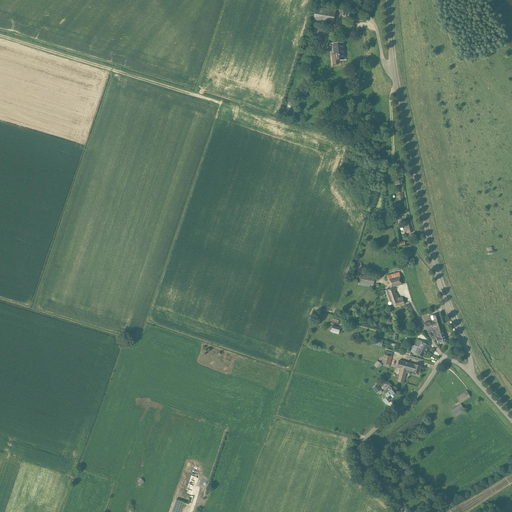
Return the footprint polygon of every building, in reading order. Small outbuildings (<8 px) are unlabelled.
[(335,10),(315,7),(313,19),(333,22),(335,10)] [(343,53),(342,43),(333,44),(334,54),(332,54),(332,60),(344,59),(344,53),(343,53)] [(404,183),(403,175),(394,177),(396,185),(396,184),(397,186),(404,185),(404,183)] [(414,231),(410,218),(404,220),(406,233),(414,231)] [(402,284),(399,272),(387,275),(390,287),(390,289),(386,291),(391,308),(404,303),(402,297),(399,298),(395,288),(394,288),(394,286),(401,284),(402,284)] [(375,277),(360,274),(359,283),(373,285),(375,277)] [(432,328),(433,331),(439,329),(439,327),(442,326),(438,314),(433,315),(434,320),(424,323),(428,330),(432,328)] [(338,335),(340,328),(332,326),(330,332),(338,335)] [(439,329),(433,331),(434,335),(435,334),(436,336),(435,336),(434,336),(432,336),(432,339),(436,337),(436,338),(438,338),(438,339),(440,338),(440,337),(445,335),(442,326),(439,327),(439,329)] [(417,339),(414,345),(415,346),(415,347),(416,347),(417,348),(418,348),(426,352),(429,346),(426,344),(426,343),(425,344),(418,340),(417,339)] [(414,346),(411,352),(417,354),(419,355),(423,357),(426,352),(418,348),(417,348),(416,347),(415,347),(414,346)] [(382,363),(384,363),(383,366),(389,368),(393,353),(385,351),(382,363)] [(421,366),(399,360),(397,367),(401,368),(397,381),(403,382),(406,370),(419,373),(421,366)] [(383,364),(377,361),(374,365),(379,369),(383,364)] [(381,390),(377,384),(372,387),(377,393),(381,390)] [(392,389),(389,386),(383,392),(384,394),(381,396),(384,400),(387,397),(389,400),(396,395),(392,389)] [(470,397),(466,390),(456,396),(460,403),(470,397)] [(465,411),(461,404),(451,411),(455,417),(465,411)]
